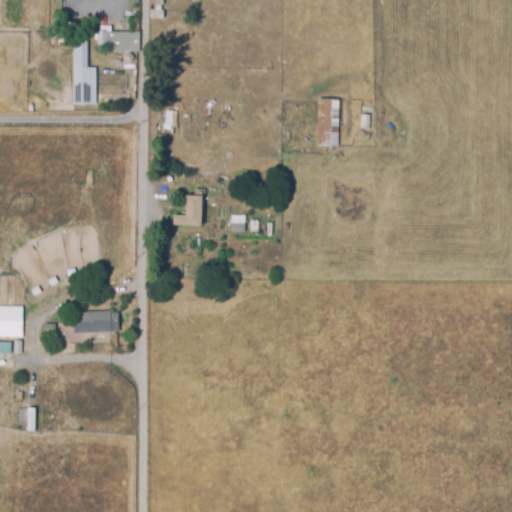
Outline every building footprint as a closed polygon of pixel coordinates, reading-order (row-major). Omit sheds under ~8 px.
[(148,0),(162,0),(162,7),(160,7),(160,14),(162,14),(163,21),(148,21),(148,12),(153,12),(153,8),(148,8),(148,0)] [(138,32),(138,52),(117,52),(117,67),(104,67),(104,32),(138,32)] [(93,105),(71,105),(71,34),(84,34),(84,69),(93,69),(93,105)] [(317,100),(339,100),(338,146),(316,145),(317,100)] [(163,114),(175,115),(175,128),(163,128),(163,114)] [(185,198),(201,198),(201,227),(173,227),(173,217),(185,217),(185,198)] [(243,231),(243,215),(229,215),(229,231),(243,231)] [(20,307),(0,306),(0,336),(20,337),(20,307)] [(109,311),(109,313),(116,313),(117,330),(109,330),(109,332),(73,333),(72,312),(109,311)] [(0,353),(9,353),(9,342),(0,342),(0,353)]
